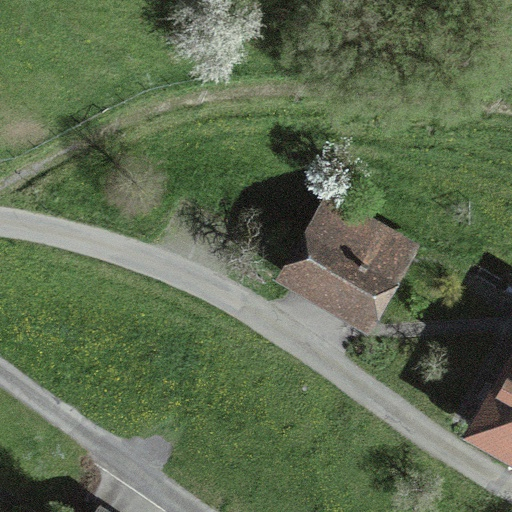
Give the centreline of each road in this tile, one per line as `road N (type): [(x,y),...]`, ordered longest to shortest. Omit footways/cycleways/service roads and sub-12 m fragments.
road 1 (residential): [(511,508),(420,454),(274,333),(201,291),(80,248),(0,232)]
road 2 (track): [(511,115),(268,96),(145,120),(70,154),(0,206)]
road 3 (residential): [(170,511),(0,386)]
